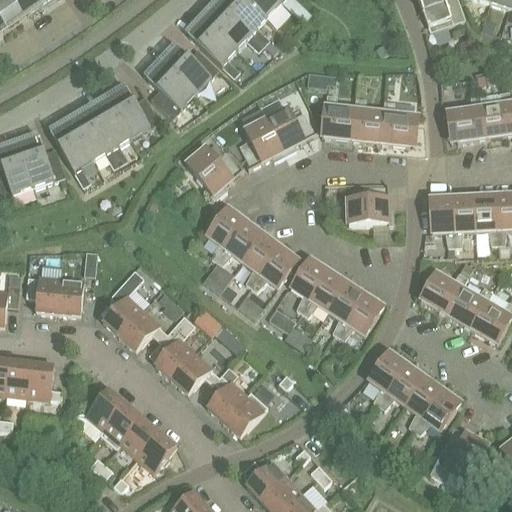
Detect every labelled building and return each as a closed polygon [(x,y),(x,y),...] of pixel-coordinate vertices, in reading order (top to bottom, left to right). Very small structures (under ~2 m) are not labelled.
[(6,32),(23,19),(9,0),(0,0),(0,23),(9,36),(6,32)] [(9,0),(23,19),(41,7),(36,0),(9,0)] [(240,0),(227,0),(219,9),(265,52),(271,46),(258,34),(267,25),(240,0)] [(240,0),(267,25),(290,0),(240,0)] [(417,0),(430,38),(465,26),(457,0),(445,4),(443,0),(417,0)] [(462,0),(490,9),(492,0),(462,0)] [(510,15),(511,7),(511,0),(492,0),(490,9),(510,15)] [(259,59),(265,52),(219,9),(204,25),(237,56),(246,47),(259,59)] [(0,41),(9,36),(0,23),(0,41)] [(228,66),(237,56),(204,25),(189,41),(190,42),(189,42),(234,85),(241,78),(228,66)] [(271,46),(265,52),(273,60),(279,54),(271,46)] [(384,50),(376,54),(382,63),(389,59),(384,50)] [(178,53),(163,69),(196,100),(219,75),(198,55),(190,64),(178,53)] [(173,125),(196,100),(163,69),(147,85),(159,96),(151,105),(173,125)] [(312,77),(296,85),(298,90),(316,92),(317,77),(312,77)] [(494,78),(477,81),(479,91),(496,88),(494,78)] [(395,82),(388,82),(387,93),(394,94),(395,82)] [(127,95),(108,106),(131,146),(161,128),(146,102),(136,108),(127,95)] [(481,102),(480,102),(487,144),(511,140),(511,118),(509,98),(500,99),(500,111),(483,114),(481,102)] [(322,143),(352,146),(357,104),(356,104),(355,116),(337,114),(337,102),(328,101),(326,113),(325,113),(322,143)] [(487,144),(480,102),(471,103),(471,115),(453,118),(457,148),(487,144)] [(366,105),(357,104),(352,146),(380,149),(385,107),(383,119),(366,117),(366,105)] [(108,106),(89,117),(121,171),(129,167),(120,152),(131,146),(108,106)] [(380,149),(410,153),(413,122),(395,120),(394,108),(385,107),(380,149)] [(288,115),(267,126),(285,161),(296,155),(294,152),(319,139),(318,139),(315,140),(304,118),(293,124),(288,115)] [(89,117),(71,128),(94,168),(105,161),(114,176),(121,171),(89,117)] [(275,166),(285,161),(267,126),(246,137),(251,146),(240,152),(251,173),(248,175),(249,176),(273,163),(275,166)] [(83,174),(94,168),(71,128),(52,140),(52,141),(83,194),(91,189),(83,174)] [(40,144),(18,151),(33,194),(66,183),(56,155),(45,159),(40,144)] [(0,201),(1,205),(33,194),(18,151),(0,157),(0,166),(2,173),(0,174),(0,201)] [(226,196),(224,193),(245,175),(244,174),(242,177),(226,158),(216,166),(206,154),(188,170),(213,201),(211,203),(214,201),(217,204),(226,196)] [(389,216),(388,189),(387,189),(388,192),(363,193),(363,205),(348,206),(349,231),(389,230),(389,233),(389,229),(393,229),(393,216),(389,216)] [(506,236),(511,235),(511,200),(507,201),(507,197),(496,198),(498,251),(505,251),(506,236)] [(474,203),(476,238),(489,237),(491,251),(498,251),(496,198),(485,198),(485,202),(474,203)] [(463,238),(476,238),(474,203),(464,203),(463,199),(452,200),(455,253),(462,253),(463,238)] [(455,253),(452,200),(441,201),(442,204),(430,205),(432,240),(446,239),(448,254),(455,253)] [(154,206),(149,214),(155,217),(159,209),(154,206)] [(211,264),(216,267),(249,225),(240,218),(238,221),(228,215),(208,242),(219,251),(211,264)] [(249,225),(216,267),(222,272),(233,261),(242,268),(264,241),(255,234),(258,231),(249,225)] [(251,293),(283,251),(275,244),(272,247),(264,241),(242,268),(253,276),(246,289),(251,293)] [(283,251),(251,293),(257,297),(267,287),(278,295),(299,267),(290,260),(292,257),(283,251)] [(86,259),(84,283),(96,284),(98,260),(86,259)] [(302,319),(331,274),(322,268),(320,272),(311,265),(291,294),(303,302),(297,315),(302,319)] [(211,274),(202,286),(219,299),(228,287),(211,274)] [(329,319),(347,289),(339,284),(341,280),(331,274),(302,319),(308,323),(318,312),(329,319)] [(144,317),(128,302),(143,284),(134,276),(111,303),(119,310),(103,328),(120,343),(144,317)] [(446,320),(468,284),(460,279),(452,289),(436,279),(421,306),(446,320)] [(8,299),(0,297),(0,334),(5,335),(7,314),(18,315),(21,283),(10,282),(8,299)] [(59,320),(62,285),(40,282),(40,284),(28,283),(28,293),(39,294),(36,318),(59,320)] [(446,320),(471,335),(493,298),(485,293),(477,303),(462,294),(468,284),(446,320)] [(84,287),(62,285),(59,320),(81,323),(84,287)] [(228,287),(219,299),(230,307),(239,296),(228,287)] [(339,343),(368,298),(358,292),(356,295),(347,289),(329,319),(339,326),(333,339),(339,343)] [(247,298),(237,312),(243,317),(254,303),(247,298)] [(368,298),(339,343),(344,346),(354,335),(366,342),(385,313),(375,307),(377,304),(368,298)] [(493,298),(471,335),(497,350),(511,324),(511,323),(511,322),(511,303),(509,308),(502,318),(487,309),(493,298)] [(167,312),(179,323),(184,317),(165,300),(160,306),(167,312)] [(199,313),(188,326),(207,343),(218,331),(199,313)] [(161,348),(163,346),(167,340),(159,333),(160,331),(144,317),(120,343),(137,358),(152,340),(161,348)] [(287,318),(278,332),(289,339),(295,330),(298,325),(287,318)] [(221,335),(214,345),(235,360),(242,350),(221,335)] [(302,335),(292,350),(303,357),(313,342),(302,335)] [(169,338),(167,340),(163,346),(171,353),(155,371),(172,386),(196,359),(179,344),(178,346),(169,338)] [(379,412),(410,368),(401,362),(399,365),(389,358),(369,387),(381,395),(374,408),(379,412)] [(213,374),(196,359),(172,386),(189,401),(205,383),(213,391),(215,389),(219,383),(211,376),(213,374)] [(11,366),(0,364),(0,401),(7,402),(11,366)] [(7,402),(28,405),(32,369),(11,366),(7,402)] [(405,412),(425,384),(417,378),(419,374),(410,368),(379,412),(385,416),(395,405),(405,412)] [(52,395),(54,372),(32,369),(28,405),(50,407),(50,405),(62,407),(63,397),(52,395)] [(215,389),(224,396),(208,414),(224,429),(248,402),(232,387),(230,389),(221,381),(219,383),(215,389)] [(294,388),(287,381),(279,389),(286,396),(294,388)] [(415,437),(445,393),(436,387),(434,390),(425,384),(405,412),(416,420),(409,433),(415,437)] [(430,430),(442,438),(462,409),(452,402),(454,399),(445,393),(415,437),(420,441),(430,430)] [(87,423),(103,437),(127,410),(110,396),(94,414),(86,407),(79,414),(88,422),(87,423)] [(251,398),(248,402),(224,429),(241,444),(268,413),(251,398)] [(118,455),(121,452),(144,424),(127,410),(103,437),(100,441),(118,455)] [(121,452),(137,466),(160,438),(144,424),(121,452)] [(13,427),(3,426),(2,437),(12,438),(13,427)] [(449,477),(469,487),(487,452),(490,454),(490,453),(487,451),(489,448),(478,442),(476,445),(451,433),(451,434),(454,435),(443,457),(442,456),(430,480),(431,481),(431,480),(444,486),(449,477)] [(160,438),(137,466),(154,480),(177,452),(160,438)] [(511,447),(510,445),(500,453),(502,456),(499,458),(500,459),(503,457),(511,469),(511,447)] [(296,462),(302,470),(311,462),(304,455),(296,462)] [(98,464),(90,472),(98,479),(105,470),(98,464)] [(246,492),(261,508),(288,484),(273,467),(263,476),(255,467),(244,477),(245,485),(249,489),(246,492)] [(105,470),(98,479),(106,485),(113,477),(105,470)] [(326,478),(319,471),(311,478),(317,486),(326,478)] [(326,478),(317,486),(324,493),(332,486),(326,478)] [(129,490),(121,483),(114,492),(121,499),(129,490)] [(264,511),(289,511),(303,500),(288,484),(261,508),(264,511)] [(178,511),(205,511),(194,498),(178,511)] [(313,511),(303,500),(289,511),(313,511)]
